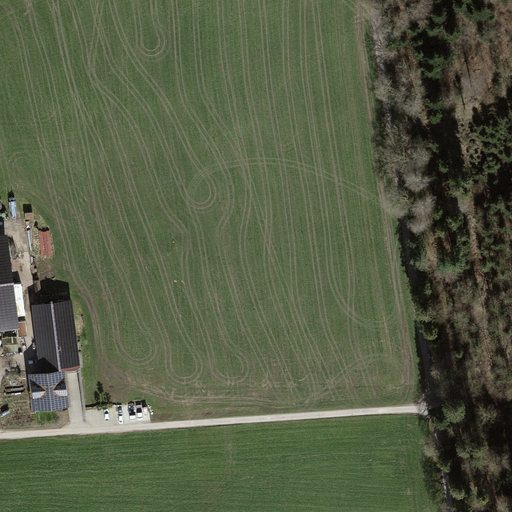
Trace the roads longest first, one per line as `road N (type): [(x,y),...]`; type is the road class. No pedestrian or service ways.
road 1 (track): [(0,435),(431,405)]
road 2 (track): [(376,0),(431,405)]
